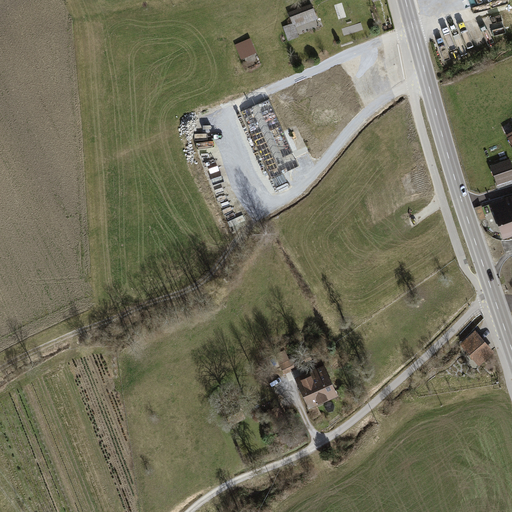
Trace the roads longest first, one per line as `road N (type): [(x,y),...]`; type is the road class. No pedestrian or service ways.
road 1 (track): [(0,370),(212,276),(248,228),(356,126),(426,77)]
road 2 (secondary): [(405,0),(511,349)]
road 3 (track): [(189,511),(329,440),(483,301)]
